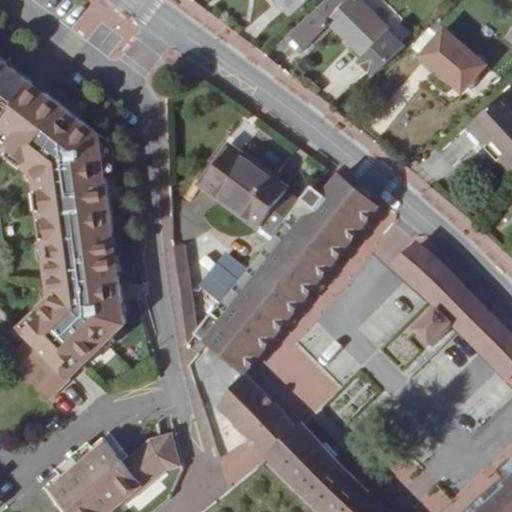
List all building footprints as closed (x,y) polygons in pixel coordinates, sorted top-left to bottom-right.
[(310,0),(284,0),(296,13),(310,0)] [(330,0),(294,33),(308,49),(337,22),(367,53),(362,58),(378,74),(409,45),(394,29),(366,0),(330,0)] [(366,0),(394,29),(398,23),(376,0),(366,0)] [(490,62),(448,28),(426,55),(467,89),(490,62)] [(0,121),(14,103),(31,79),(0,55),(0,121)] [(76,379),(111,343),(120,335),(133,322),(132,313),(130,300),(126,272),(120,230),(112,174),(107,136),(59,100),(31,79),(14,103),(0,121),(0,143),(2,145),(12,152),(34,168),(41,173),(43,185),(51,246),(53,262),(57,296),(26,327),(36,338),(76,379)] [(509,152),(502,160),(511,170),(511,89),(473,127),(491,147),(498,141),(509,152)] [(117,144),(107,136),(112,174),(119,173),(116,154),(119,151),(117,144)] [(235,145),(266,169),(272,161),(240,137),(235,145)] [(491,147),(502,160),(509,152),(498,141),(491,147)] [(204,176),(209,180),(235,145),(229,142),(204,176)] [(289,219),(306,198),(266,169),(235,145),(209,180),(279,231),(289,219)] [(41,173),(34,168),(33,170),(32,172),(32,175),(32,178),(33,181),(36,183),(37,184),(39,185),(41,185),(43,185),(41,173)] [(213,313),(205,322),(196,334),(248,375),(249,377),(250,375),(252,374),(249,371),(263,355),(265,357),(269,353),(266,350),(277,338),(280,339),(284,336),(282,333),(292,319),(294,322),(298,318),(295,316),(306,302),(309,304),(313,299),(311,297),(321,285),(323,286),(327,282),(324,280),(336,266),(339,268),(342,264),(340,261),(351,247),(354,249),(358,244),(356,242),(365,230),(367,232),(371,228),(369,226),(380,213),(382,214),(386,210),(343,175),(340,179),(342,181),(331,195),(317,184),(306,198),(289,219),(300,228),(296,233),(298,236),(287,249),(284,248),(280,252),(283,254),(273,266),(270,264),(266,269),(268,272),(259,284),(255,282),(252,286),(254,289),(244,301),(241,300),(237,305),(240,307),(229,320),(227,318),(224,322),(213,313)] [(279,231),(213,313),(224,322),(227,318),(229,320),(240,307),(237,305),(241,300),(244,301),(254,289),(252,286),(255,282),(259,284),(268,272),(266,269),(270,264),(273,266),(283,254),(280,252),(284,248),(287,249),(298,236),(296,233),(300,228),(289,219),(279,231)] [(126,243),(126,230),(120,230),(126,272),(131,271),(126,243)] [(193,230),(180,237),(193,338),(196,334),(205,322),(193,230)] [(398,268),(439,310),(455,325),(460,330),(511,380),(511,379),(511,333),(502,323),(463,285),(451,274),(421,244),(398,268)] [(43,263),(53,262),(51,246),(41,247),(43,263)] [(455,325),(439,310),(417,332),(434,347),(455,325)] [(120,335),(111,343),(114,347),(123,339),(120,335)] [(76,379),(36,338),(14,360),(56,400),(77,379),(76,379)] [(249,377),(248,375),(221,403),(239,421),(267,392),(250,375),(249,377)] [(267,392),(239,421),(257,441),(290,415),(267,392)] [(290,415),(257,441),(264,448),(272,456),(302,428),(296,421),(290,415)] [(272,456),(328,511),(361,511),(378,495),(342,460),(329,447),(306,425),(302,428),(272,456)] [(159,438),(153,445),(178,437),(177,434),(159,438)] [(0,511),(115,511),(123,505),(132,497),(136,502),(173,469),(186,465),(178,437),(153,445),(132,462),(131,461),(124,452),(111,438),(101,447),(104,452),(89,465),(74,479),(70,474),(59,484),(71,499),(78,506),(79,508),(74,511),(0,511),(15,500),(6,488),(0,493),(0,492),(0,511)] [(80,455),(89,465),(104,452),(101,447),(96,442),(80,455)] [(334,442),(329,447),(342,460),(347,455),(334,442)] [(129,448),(124,452),(131,461),(137,456),(129,448)] [(404,449),(381,467),(397,489),(421,471),(404,449)] [(65,469),(70,474),(74,479),(89,465),(80,455),(65,469)] [(0,472),(0,492),(0,493),(6,488),(11,484),(0,472)] [(479,511),(511,482),(511,481),(507,476),(467,511),(479,511)] [(384,511),(511,511),(511,482),(479,511),(394,511),(390,507),(384,511)] [(384,511),(390,507),(378,495),(361,511),(384,511)] [(127,509),(136,502),(132,497),(123,505),(127,509)] [(72,511),(78,506),(71,499),(65,504),(72,511)]
